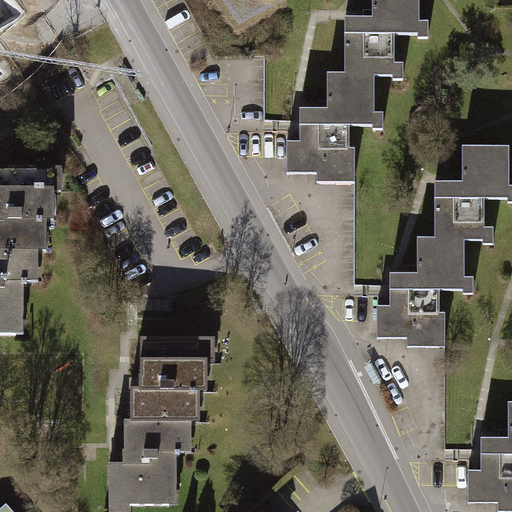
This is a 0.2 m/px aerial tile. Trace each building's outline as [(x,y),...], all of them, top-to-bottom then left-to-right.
[(335,33),(336,88),(365,88),(404,88),(404,72),(388,72),(388,49),(425,49),(425,31),(414,31),(413,0),(364,0),(365,33),(335,33)] [(275,157),(275,190),(306,189),(306,197),(348,197),(348,161),(340,161),(340,140),(374,140),(374,128),(365,128),(365,88),(336,88),(317,88),(317,124),(286,124),(286,139),(291,139),(291,157),(275,157)] [(427,194),(427,212),(477,212),(511,212),(511,193),(506,193),(506,158),(452,158),(452,194),(427,194)] [(0,180),(0,268),(34,270),(38,182),(0,180)] [(397,360),(438,360),(438,326),(429,326),(429,302),(465,303),(465,289),(455,289),(455,251),(488,251),(488,237),(476,237),(477,212),(427,212),(427,249),(409,249),(409,287),(379,286),(379,304),(383,304),(383,321),(366,321),(366,355),(397,355),(397,360)] [(0,268),(0,348),(30,350),(34,270),(0,268)] [(126,352),(122,439),(194,443),(198,355),(126,352)] [(511,511),(511,418),(498,418),(498,453),(469,453),(469,471),(473,471),(474,486),(457,486),(457,511),(511,511)] [(122,439),(109,439),(107,485),(97,484),(95,511),(190,511),(194,443),(122,439)]
